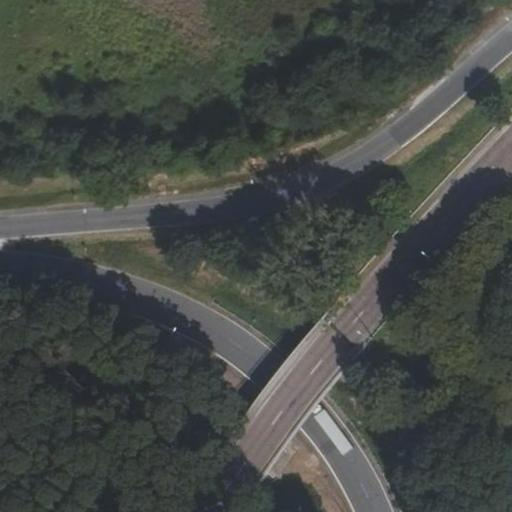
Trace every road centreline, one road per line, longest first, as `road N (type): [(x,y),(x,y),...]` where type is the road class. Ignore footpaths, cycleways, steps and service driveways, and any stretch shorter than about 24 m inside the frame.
road 1 (secondary): [(511,40),(423,120),(321,186),(179,218),(0,229)]
road 2 (secondary): [(511,149),(353,327),(213,511)]
road 3 (secondary): [(372,511),(334,440),(292,389),(240,347),(123,292),(0,268)]
